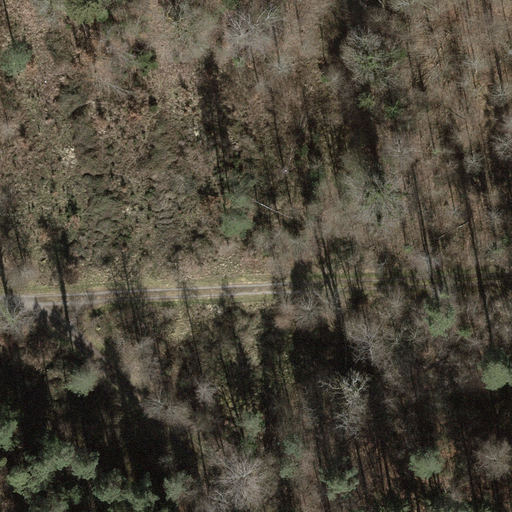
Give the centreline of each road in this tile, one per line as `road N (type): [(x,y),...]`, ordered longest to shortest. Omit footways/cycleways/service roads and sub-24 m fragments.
road 1 (track): [(0,302),(511,278)]
road 2 (track): [(49,301),(268,511)]
